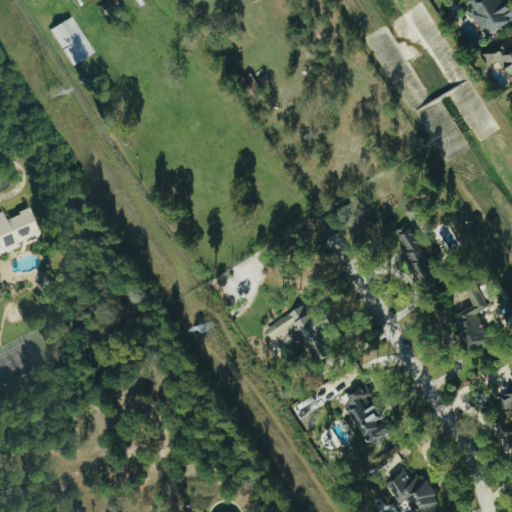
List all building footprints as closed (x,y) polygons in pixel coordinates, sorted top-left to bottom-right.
[(511,23),(511,12),(505,0),(476,0),(468,5),(486,38),(511,23)] [(73,66),(94,54),(72,16),(51,29),(73,66)] [(511,79),(511,40),(484,57),(491,68),(501,61),(511,79)] [(423,213),(417,204),(406,211),(411,220),(423,213)] [(0,253),(19,247),(17,241),(38,234),(29,209),(3,218),(1,211),(0,211),(0,253)] [(396,232),(427,283),(441,275),(409,223),(396,232)] [(480,311),(489,308),(481,284),(469,288),(475,306),(460,311),(466,329),(462,330),(469,351),(491,344),(480,311)] [(315,361),(335,351),(316,316),(313,317),(307,304),(265,327),(272,340),(296,326),(315,361)] [(370,446),(394,433),(374,395),(369,384),(349,394),(354,405),(349,407),(370,446)] [(511,389),(500,395),(511,420),(511,389)] [(438,511),(431,474),(411,479),(410,474),(389,478),(394,503),(413,499),(415,511),(438,511)]
